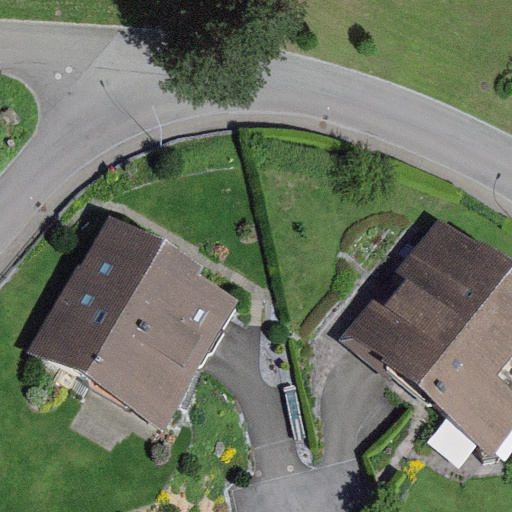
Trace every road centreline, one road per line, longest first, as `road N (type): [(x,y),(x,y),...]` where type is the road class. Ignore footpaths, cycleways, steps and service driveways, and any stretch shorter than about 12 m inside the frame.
road 1 (residential): [(511,186),(406,132),(270,86),(146,91)]
road 2 (residential): [(146,91),(82,139),(0,224)]
road 3 (residential): [(146,91),(70,64),(0,56)]
